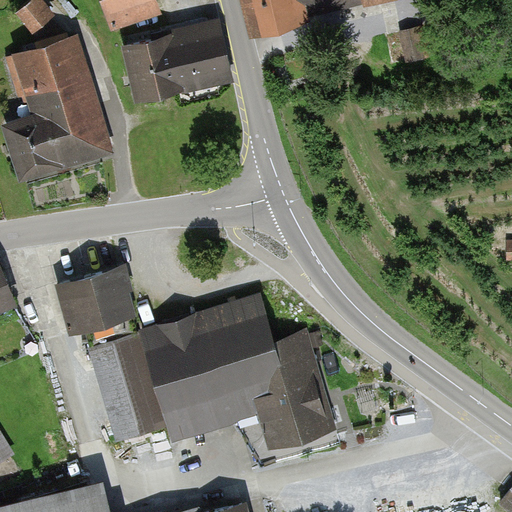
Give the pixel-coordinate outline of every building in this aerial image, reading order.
[(37,0),(29,0),(19,8),(33,26),(49,14),(37,0)] [(105,0),(113,23),(158,8),(155,0),(105,0)] [(372,0),(247,0),(254,27),(372,0)] [(139,93),(231,72),(220,23),(127,44),(139,93)] [(424,56),(417,27),(402,30),(409,60),(424,56)] [(105,147),(71,37),(11,55),(25,100),(37,96),(42,113),(9,123),(23,171),(105,147)] [(0,267),(0,304),(13,299),(0,267)] [(120,267),(61,284),(73,326),(85,323),(93,346),(139,332),(120,267)] [(262,297),(144,332),(170,419),(225,403),(318,374),(305,331),(275,341),(262,297)] [(166,421),(139,332),(93,346),(119,435),(166,421)] [(324,394),(318,374),(225,403),(243,433),(267,428),(277,459),(341,441),(336,424),(330,426),(320,395),(324,394)] [(0,439),(0,458),(8,453),(0,439)] [(94,511),(89,487),(0,508),(0,511),(94,511)] [(511,487),(501,501),(511,509),(511,487)] [(243,511),(242,503),(203,511),(243,511)]
